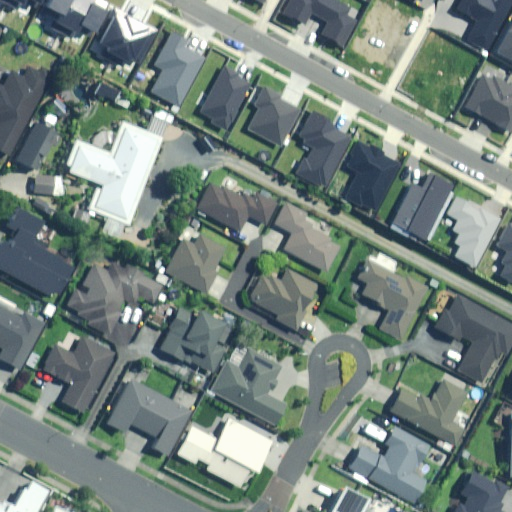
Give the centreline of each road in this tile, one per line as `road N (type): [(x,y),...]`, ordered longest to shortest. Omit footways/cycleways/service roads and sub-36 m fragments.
road 1 (residential): [(511,310),(214,154)]
road 2 (residential): [(254,36),(511,179)]
road 3 (residential): [(302,450),(326,347),(352,347),(362,375),(318,433)]
road 4 (tertiary): [(147,502),(0,420)]
